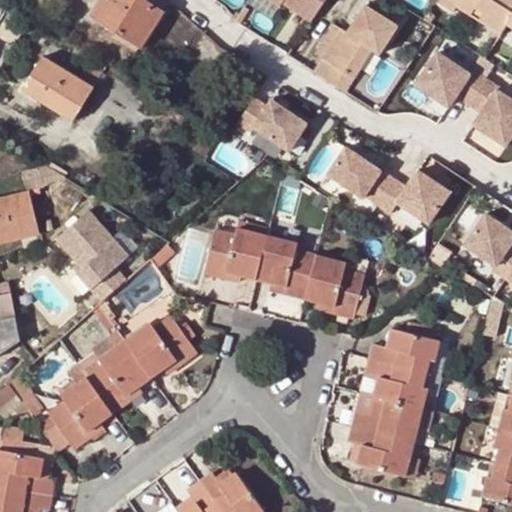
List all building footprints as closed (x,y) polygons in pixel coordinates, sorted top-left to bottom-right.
[(140,0),(101,0),(92,14),(140,45),(161,13),(140,0)] [(282,1),(310,20),(323,0),(270,0),(279,5),(282,1)] [(435,0),(435,1),(452,12),(456,5),(460,1),(457,0),(435,0)] [(511,0),(457,0),(460,1),(456,5),(500,33),(505,24),(511,12),(511,0)] [(371,49),(377,53),(395,25),(363,5),(346,31),(339,27),(320,56),(311,69),(334,83),(342,71),(352,78),(371,49)] [(0,23),(0,36),(10,43),(18,31),(1,22),(0,23)] [(312,52),(320,56),(339,27),(332,22),(312,52)] [(448,106),(456,95),(469,103),(486,78),(472,69),(470,73),(437,52),(416,84),(448,106)] [(41,57),(25,83),(39,91),(35,97),(72,120),(102,70),(87,62),(77,79),(41,57)] [(164,92),(180,103),(196,77),(181,66),(164,92)] [(344,90),(352,78),(342,71),(334,83),(344,90)] [(202,117),(220,127),(245,84),(228,74),(202,117)] [(204,82),(196,77),(180,103),(187,107),(204,82)] [(486,78),(469,103),(482,111),(473,124),(506,145),(511,136),(511,98),(497,89),(499,86),(486,78)] [(21,89),(35,97),(39,91),(25,83),(21,89)] [(268,98),(263,105),(251,97),(235,122),(248,130),(251,126),(287,148),(304,121),(268,98)] [(207,127),(194,149),(204,156),(218,134),(207,127)] [(362,193),(364,190),(378,198),(394,173),(344,142),(326,170),(362,193)] [(394,173),(378,198),(390,206),(398,195),(428,215),(448,183),(416,163),(406,180),(394,173)] [(26,192),(29,192),(73,182),(46,164),(23,169),(20,168),(26,192)] [(0,242),(39,234),(29,192),(26,192),(0,198),(0,242)] [(458,206),(442,231),(449,236),(465,211),(458,206)] [(102,302),(103,301),(126,280),(115,269),(129,257),(87,211),(56,239),(83,269),(97,285),(92,290),(102,302)] [(495,265),(492,269),(504,277),(511,265),(511,245),(510,244),(511,240),(511,231),(485,213),(464,244),(495,265)] [(239,218),(237,228),(268,235),(270,226),(239,218)] [(189,226),(185,261),(203,263),(207,228),(189,226)] [(202,273),(224,279),(227,271),(239,275),(257,280),(268,235),(237,228),(235,235),(213,230),(202,273)] [(268,235),(257,280),(273,284),(286,288),(284,295),(305,300),(316,256),(295,250),(297,242),(268,235)] [(167,244),(149,260),(156,270),(175,254),(167,244)] [(316,256),(305,300),(322,305),(336,308),(335,315),(352,319),(353,315),(364,318),(368,306),(356,303),(362,279),(363,275),(343,270),(345,263),(316,256)] [(78,274),(92,290),(97,285),(83,269),(78,274)] [(238,282),(239,275),(227,271),(224,279),(238,282)] [(370,296),(362,279),(356,303),(368,306),(370,296)] [(271,291),(284,295),(286,288),(273,284),(271,291)] [(0,321),(14,317),(10,291),(0,293),(0,321)] [(479,313),(486,315),(490,300),(483,298),(479,313)] [(102,302),(97,306),(108,320),(110,323),(116,318),(103,301),(102,302)] [(320,311),(335,315),(336,308),(322,305),(320,311)] [(91,312),(101,325),(108,320),(97,306),(91,312)] [(0,353),(19,341),(14,317),(0,321),(0,353)] [(149,323),(123,341),(150,377),(163,368),(175,360),(179,365),(195,354),(187,342),(193,338),(183,324),(177,328),(169,317),(153,329),(149,323)] [(410,324),(401,333),(433,341),(436,331),(410,324)] [(433,341),(401,333),(391,330),(387,348),(372,344),(368,360),(425,375),(429,361),(433,362),(438,343),(433,341)] [(116,331),(91,350),(98,359),(123,341),(116,331)] [(150,377),(123,341),(98,359),(103,365),(85,377),(112,414),(128,401),(125,396),(136,388),(150,377)] [(429,361),(425,375),(440,378),(448,345),(438,343),(433,362),(429,361)] [(103,365),(98,359),(81,372),(85,377),(103,365)] [(167,374),(179,365),(175,360),(163,368),(167,374)] [(425,375),(368,360),(365,374),(378,378),(374,397),(421,409),(426,390),(422,389),(425,375)] [(100,422),(112,414),(85,377),(81,372),(76,365),(66,372),(75,384),(60,395),(63,400),(47,412),(49,415),(65,437),(74,450),(92,437),(88,431),(100,422)] [(374,397),(378,378),(365,374),(360,394),(374,397)] [(19,375),(8,385),(19,401),(32,390),(19,375)] [(0,391),(0,414),(1,416),(19,401),(8,385),(0,391)] [(136,388),(125,396),(128,401),(140,393),(136,388)] [(360,394),(355,412),(369,416),(374,397),(360,394)] [(497,429),(511,432),(511,396),(511,397),(508,411),(502,409),(497,429)] [(408,441),(411,428),(416,429),(421,409),(374,397),(369,416),(355,412),(351,427),(408,441)] [(421,409),(416,429),(428,432),(433,413),(421,409)] [(49,415),(41,421),(57,442),(65,437),(49,415)] [(88,431),(92,437),(96,442),(108,434),(100,422),(88,431)] [(404,475),(408,457),(404,456),(408,441),(351,427),(347,443),(353,444),(361,446),(357,464),(404,475)] [(493,448),(498,449),(494,463),(511,467),(511,432),(497,429),(493,448)] [(0,486),(50,495),(52,481),(48,480),(38,478),(42,459),(38,458),(35,447),(7,442),(0,448),(0,486)] [(357,464),(361,446),(353,444),(348,462),(357,464)] [(48,480),(53,450),(35,447),(38,458),(42,459),(38,478),(48,480)] [(419,460),(408,457),(404,475),(415,478),(419,460)] [(511,467),(494,463),(490,478),(486,477),(481,494),(511,501),(511,467)] [(213,477),(219,485),(231,476),(226,469),(213,477)] [(432,472),(428,488),(441,491),(445,475),(432,472)] [(219,485),(213,477),(211,473),(199,481),(220,511),(262,511),(235,473),(231,476),(219,485)] [(220,511),(199,481),(186,491),(189,495),(195,503),(181,511),(220,511)] [(0,511),(32,511),(33,507),(47,509),(50,495),(0,486),(0,511)] [(178,511),(181,511),(195,503),(189,495),(174,506),(178,511)] [(171,501),(156,511),(178,511),(174,506),(171,501)]
